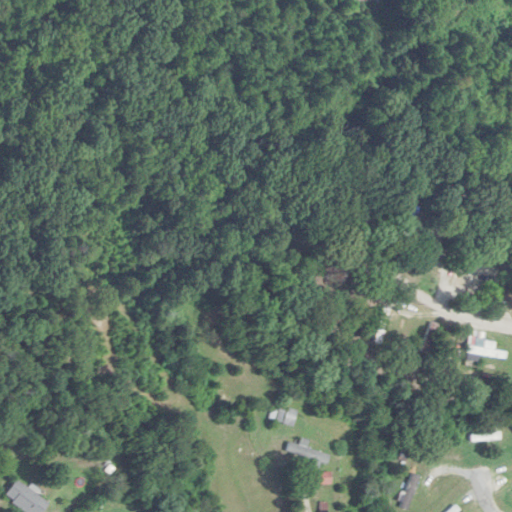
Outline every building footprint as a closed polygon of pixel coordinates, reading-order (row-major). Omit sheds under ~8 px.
[(390,309),(382,307),(374,341),(382,343),(390,309)] [(465,361),(479,363),(480,356),(504,360),(505,351),(467,345),(465,361)] [(269,418),(290,426),(295,414),(273,406),(269,418)] [(500,432),(470,432),(470,441),(500,441),(500,432)] [(308,458),(307,463),(326,468),(329,455),(306,448),(308,441),(300,438),(298,445),(288,442),(285,452),(308,458)] [(330,473),(317,473),(317,484),(330,484),(330,473)] [(420,476),(412,473),(400,506),(407,509),(420,476)] [(3,496),(26,511),(41,511),(48,502),(15,479),(3,496)]
